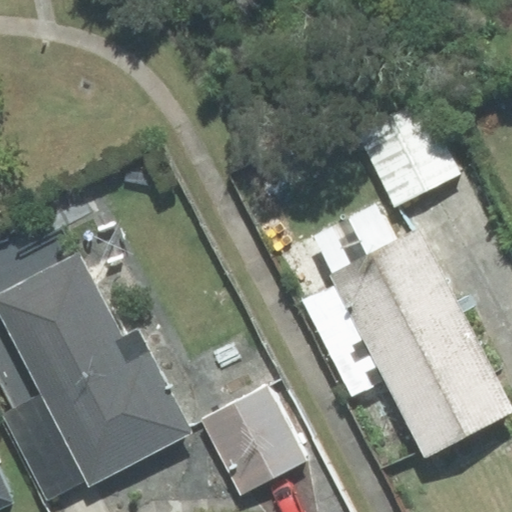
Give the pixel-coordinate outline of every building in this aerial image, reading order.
[(436,94),(371,129),(406,195),(471,160),(436,94)] [(511,419),(511,352),(442,216),(409,233),(387,190),(325,222),(444,455),(511,419)] [(101,252),(13,293),(57,386),(19,405),(66,503),(212,434),(169,343),(149,353),(101,252)] [(285,376),(215,411),(251,483),(321,449),(285,376)] [(0,509),(14,504),(0,472),(0,509)]
